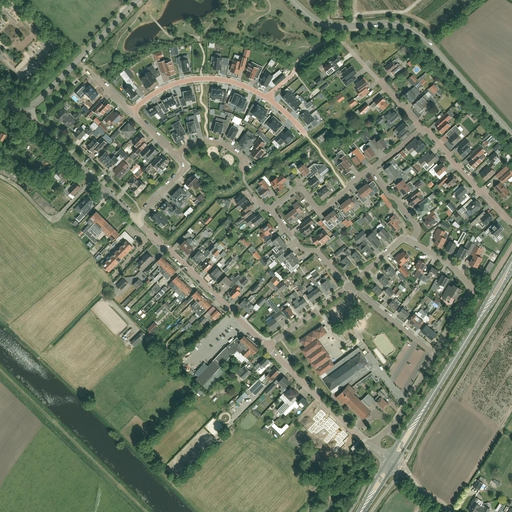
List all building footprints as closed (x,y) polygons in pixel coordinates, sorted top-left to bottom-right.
[(161,51),(153,54),(156,61),(161,59),(160,57),(163,56),(161,51)] [(332,67),(326,72),(328,76),(335,71),(339,67),(336,63),(340,61),(342,59),(337,54),(335,56),(334,55),(332,57),(332,58),(329,60),(328,61),(331,65),(332,67)] [(239,74),(240,69),(243,70),(245,65),(247,58),(239,56),(238,61),(234,60),(230,71),(239,74)] [(416,56),(407,63),(410,67),(419,60),(416,56)] [(214,57),(212,57),(211,63),(214,63),(213,69),(215,69),(214,70),(219,71),(219,70),(219,69),(219,68),(221,68),(222,64),(223,64),(223,58),(221,58),(214,57)] [(189,70),(188,64),(189,64),(188,59),(180,61),(179,58),(176,58),(177,64),(180,64),(181,69),(182,68),(183,71),(189,70)] [(167,76),(176,73),(172,61),(167,63),(166,61),(166,60),(165,60),(162,61),(159,63),(161,70),(162,73),(163,73),(166,72),(167,76)] [(394,60),(385,68),(389,73),(391,72),(393,75),(402,68),(395,60),(394,60)] [(248,70),(245,76),(253,79),(254,77),(256,73),(259,75),(263,67),(257,64),(255,67),(251,65),(249,64),(246,69),(248,70)] [(141,78),(140,79),(146,88),(150,85),(153,83),(152,82),(156,79),(155,78),(152,74),(156,71),(152,65),(147,68),(148,70),(149,72),(144,76),(145,76),(141,78)] [(357,78),(354,75),(356,73),(351,67),(347,70),(345,68),(341,71),(342,73),(342,74),(345,78),(342,80),(346,86),(352,82),(357,78)] [(262,80),(260,83),(267,87),(271,80),(272,81),(275,85),(285,77),(282,73),(275,78),(273,77),(273,76),(266,73),(264,76),(263,75),(261,79),(262,80)] [(317,85),(324,81),(321,77),(315,82),(317,85)] [(361,97),(366,93),(369,92),(366,87),(368,85),(367,85),(366,83),(366,82),(367,81),(364,77),(360,80),(360,81),(355,85),(358,88),(355,90),(357,92),(361,97)] [(137,94),(135,90),(131,85),(134,83),(130,78),(126,80),(128,82),(125,84),(128,87),(125,90),(131,98),(132,98),(133,98),(137,95),(136,95),(137,94)] [(404,93),(404,94),(405,95),(404,96),(407,99),(417,90),(422,85),(419,82),(414,87),(410,91),(408,92),(407,91),(406,91),(404,93)] [(434,84),(429,89),(434,94),(436,91),(438,90),(434,85),(434,84)] [(90,86),(87,88),(84,92),(85,93),(92,100),(95,98),(96,98),(98,95),(98,94),(90,86)] [(286,93),(282,97),(286,102),(293,95),(289,91),(290,90),(287,88),(283,91),(286,93)] [(211,90),(211,93),(212,93),(212,96),(216,96),(215,97),(221,98),(221,99),(221,102),(225,103),(227,92),(224,92),(224,93),(222,92),(223,90),(219,90),(219,89),(216,89),(213,89),(212,90),(211,90)] [(183,99),(180,100),(182,106),(186,105),(186,101),(192,100),(192,102),(196,101),(195,96),(193,97),(192,90),(183,92),(184,97),(183,97),(183,99)] [(417,90),(407,99),(410,103),(416,97),(420,93),(417,90)] [(229,99),(227,104),(230,106),(231,104),(236,106),(236,107),(241,96),(239,95),(240,94),(239,94),(236,93),(236,94),(235,93),(234,97),(232,100),(229,99)] [(336,97),(340,102),(345,98),(341,93),(336,97)] [(293,95),(286,102),(290,105),(297,99),(299,96),(297,94),(295,97),(293,95)] [(416,109),(431,96),(428,98),(425,94),(419,101),(419,100),(413,106),(416,109)] [(173,96),(167,98),(168,99),(169,102),(170,103),(171,105),(171,106),(175,104),(177,108),(181,105),(178,95),(174,97),(173,96)] [(241,96),(236,107),(242,110),(241,111),(244,112),(247,107),(244,106),(246,101),(246,99),(245,99),(246,98),(243,97),(242,97),(241,97),(241,96)] [(380,96),(374,102),(370,106),(373,110),(377,105),(379,107),(383,110),(388,105),(385,102),(385,101),(380,96)] [(431,97),(431,96),(416,109),(419,112),(425,107),(424,107),(429,103),(431,105),(435,101),(431,97)] [(163,103),(159,105),(165,113),(169,111),(168,108),(171,106),(171,105),(170,103),(169,102),(168,99),(167,98),(162,101),(163,103)] [(297,99),(290,105),(295,110),(299,106),(301,108),(302,107),(305,105),(302,102),(301,103),(297,99)] [(109,109),(108,108),(111,106),(105,101),(102,104),(100,102),(92,109),(97,114),(100,111),(103,114),(105,112),(106,113),(108,113),(110,111),(109,109)] [(301,108),(299,110),(302,114),(300,116),(304,120),(311,115),(307,110),(311,107),(313,105),(310,101),(305,105),(302,107),(301,108)] [(358,111),(359,112),(362,115),(370,107),(366,104),(358,111)] [(250,109),(247,114),(250,116),(252,113),(257,117),(263,107),(260,105),(259,106),(257,105),(256,107),(253,111),(250,109)] [(69,114),(66,111),(67,110),(65,107),(63,109),(55,117),(56,117),(55,118),(57,120),(58,119),(61,122),(62,121),(69,127),(75,121),(68,115),(69,114)] [(155,107),(147,111),(151,117),(154,115),(158,119),(161,117),(162,119),(166,117),(160,108),(157,110),(155,107)] [(263,107),(257,117),(261,120),(259,122),(262,124),(266,120),(263,118),(266,113),(267,111),(266,110),(266,109),(263,107)] [(311,115),(304,120),(308,125),(310,123),(313,127),(318,123),(313,117),(318,112),(316,110),(311,115)] [(82,114),(79,111),(73,117),(76,120),(82,114)] [(112,121),(115,124),(117,126),(121,122),(119,120),(119,119),(120,120),(123,117),(120,114),(119,114),(117,112),(116,114),(113,111),(105,120),(109,124),(112,121)] [(390,111),(384,117),(388,122),(391,122),(392,123),(399,117),(394,112),(392,114),(390,111)] [(435,123),(438,126),(436,128),(441,134),(449,126),(445,122),(453,115),(449,111),(438,120),(435,123)] [(229,113),(226,121),(220,119),(219,123),(216,122),(216,123),(215,123),(214,126),(215,127),(214,132),(221,134),(223,127),(227,128),(233,114),(229,113)] [(197,132),(196,129),(194,124),(198,123),(196,115),(189,117),(190,122),(187,123),(190,134),(192,133),(193,134),(196,133),(196,132),(197,132)] [(267,119),(263,124),(265,126),(267,124),(271,128),(278,120),(274,116),(272,118),(269,121),(267,119)] [(384,121),(381,117),(375,123),(378,126),(384,121)] [(278,120),(271,128),(275,132),(274,134),(276,136),(281,131),(278,129),(281,127),(283,124),(278,120)] [(176,132),(172,134),(173,137),(173,138),(175,142),(176,142),(179,141),(182,139),(185,137),(183,135),(186,134),(179,122),(172,125),(176,132)] [(107,129),(101,123),(98,126),(104,132),(107,129)] [(125,127),(123,124),(118,129),(121,132),(122,131),(129,138),(136,130),(129,123),(125,127)] [(404,123),(396,129),(400,133),(397,136),(401,140),(402,141),(406,137),(410,133),(407,130),(409,129),(406,126),(407,125),(405,123),(404,123)] [(450,139),(448,141),(453,146),(460,139),(464,136),(461,133),(462,133),(461,132),(457,128),(455,125),(449,131),(453,136),(450,139)] [(230,131),(227,137),(228,137),(228,138),(231,140),(232,139),(233,140),(235,137),(237,132),(241,133),(244,127),(240,126),(238,130),(232,126),(232,127),(231,126),(229,130),(230,131)] [(93,131),(88,127),(85,130),(84,130),(81,127),(79,129),(78,128),(77,128),(75,130),(75,131),(76,132),(74,134),(79,140),(85,134),(88,137),(93,131)] [(99,127),(93,133),(96,137),(100,133),(102,135),(105,132),(99,127)] [(279,134),(274,139),(279,144),(280,145),(284,141),(287,144),(287,143),(288,144),(291,140),(294,136),(288,131),(285,134),(283,131),(279,134)] [(328,131),(322,135),(325,139),(331,136),(328,131)] [(365,142),(372,137),(367,131),(361,136),(365,142)] [(140,134),(132,142),(137,146),(133,150),(137,155),(146,145),(143,142),(145,139),(140,134)] [(249,148),(251,145),(256,138),(251,135),(249,137),(245,134),(238,143),(244,148),(246,145),(249,148)] [(495,139),(492,135),(486,140),(488,143),(490,142),(493,139),(494,140),(495,139)] [(98,152),(106,143),(101,138),(98,142),(94,139),(87,147),(92,152),(95,149),(98,152)] [(371,141),(375,146),(377,149),(380,147),(381,149),(386,146),(381,139),(378,141),(376,138),(371,141)] [(420,140),(418,141),(415,138),(411,142),(412,142),(406,148),(411,153),(415,150),(417,152),(425,146),(420,140)] [(260,156),(261,157),(265,153),(264,152),(265,151),(262,148),(265,144),(259,139),(254,145),(256,148),(251,154),(257,159),(260,156)] [(463,157),(471,150),(468,147),(470,145),(466,140),(459,146),(461,148),(458,151),(463,157)] [(353,142),(349,146),(353,150),(351,151),(352,152),(355,156),(352,159),(356,165),(362,161),(361,160),(365,157),(363,155),(358,149),(353,142)] [(371,149),(373,147),(369,142),(365,145),(364,144),(359,148),(363,152),(364,152),(370,159),(372,157),(374,156),(374,155),(375,155),(374,153),(371,149)] [(275,144),(270,147),(273,152),(278,148),(275,144)] [(484,158),(481,155),(484,151),(480,146),(473,152),(469,155),(472,159),(468,163),(474,168),(482,161),(484,158)] [(148,147),(141,154),(145,158),(147,156),(151,159),(158,152),(153,147),(150,149),(148,147)] [(117,152),(123,158),(127,154),(120,148),(117,152)] [(403,159),(408,155),(406,153),(408,152),(405,149),(399,153),(403,159)] [(341,158),(336,162),(338,165),(340,168),(340,169),(342,172),(343,171),(345,174),(346,173),(347,174),(348,173),(348,171),(351,169),(349,167),(352,165),(345,155),(344,156),(343,154),(344,153),(342,150),(337,153),(341,158)] [(106,152),(99,159),(103,162),(108,166),(111,163),(113,165),(118,160),(114,156),(111,159),(108,156),(109,156),(106,152)] [(432,154),(431,155),(429,152),(425,155),(426,156),(419,162),(423,166),(425,164),(429,168),(434,164),(433,163),(437,159),(432,154)] [(495,152),(489,158),(492,163),(499,156),(496,154),(495,152)] [(167,169),(167,168),(165,167),(167,165),(166,164),(168,162),(163,157),(161,159),(159,156),(151,164),(156,168),(158,166),(161,169),(160,170),(163,173),(167,169)] [(44,169),(49,164),(45,160),(40,166),(44,169)] [(388,175),(395,170),(393,167),(396,164),(393,160),(388,164),(389,166),(384,170),(388,175)] [(113,171),(116,173),(115,174),(120,179),(126,172),(124,169),(128,166),(123,161),(117,168),(113,171)] [(298,169),(297,170),(300,173),(301,172),(304,176),(309,172),(311,172),(310,174),(311,175),(317,170),(317,171),(325,165),(314,163),(308,168),(304,164),(298,169)] [(422,170),(419,167),(415,163),(412,167),(415,171),(418,174),(422,170)] [(491,163),(489,166),(488,166),(489,167),(480,175),(486,180),(494,172),(491,169),(494,166),(491,163)] [(141,167),(137,164),(131,170),(135,174),(141,167)] [(442,164),(441,164),(438,166),(436,164),(429,171),(431,173),(433,171),(436,174),(440,179),(443,176),(441,173),(444,170),(446,169),(444,166),(444,165),(444,164),(443,164),(442,164)] [(312,180),(309,182),(313,188),(320,182),(324,179),(322,177),(320,174),(324,171),(327,168),(328,168),(325,165),(317,171),(314,174),(316,177),(312,180)] [(61,185),(65,181),(69,177),(67,175),(64,171),(61,167),(56,173),(57,174),(61,178),(58,181),(57,181),(61,185)] [(398,175),(400,178),(406,174),(408,172),(407,170),(404,172),(404,171),(403,171),(402,171),(401,169),(399,171),(397,168),(395,170),(388,175),(391,180),(393,178),(398,175)] [(501,182),(511,173),(508,168),(497,177),(501,182)] [(140,170),(135,175),(138,178),(143,173),(140,170)] [(410,181),(409,182),(406,184),(404,182),(408,179),(406,177),(407,176),(406,174),(400,178),(402,180),(397,184),(396,185),(399,190),(410,182),(410,181)] [(189,180),(185,184),(189,188),(192,185),(196,189),(200,185),(196,181),(198,179),(194,175),(192,177),(191,176),(188,179),(189,180)] [(270,183),(271,185),(277,192),(283,187),(281,184),(286,180),(282,175),(277,179),(277,178),(271,183),(270,183)] [(444,183),(445,182),(444,182),(448,178),(445,175),(441,179),(436,184),(439,187),(444,183)] [(448,178),(444,182),(445,182),(449,187),(456,180),(452,175),(448,178)] [(135,195),(135,196),(136,196),(137,195),(138,194),(142,190),(142,189),(143,189),(144,188),(145,186),(140,180),(138,182),(134,177),(129,182),(133,185),(133,187),(131,189),(135,192),(134,193),(134,194),(134,195),(135,195)] [(38,182),(44,187),(47,184),(42,178),(38,182)] [(265,181),(263,179),(260,182),(264,188),(259,193),(263,198),(270,192),(267,189),(269,187),(269,186),(265,181)] [(331,187),(330,185),(327,182),(322,186),(324,189),(318,194),(323,199),(330,193),(328,190),(331,187)] [(414,186),(412,184),(410,182),(399,190),(403,195),(414,186)] [(66,188),(62,192),(67,197),(68,195),(71,193),(73,195),(81,188),(78,186),(79,185),(77,183),(76,183),(75,183),(71,186),(68,190),(66,188)] [(368,194),(370,197),(378,191),(374,186),(371,189),(367,183),(362,187),(368,194)] [(508,192),(500,183),(494,188),(503,198),(508,192)] [(467,191),(465,189),(465,188),(464,186),(463,187),(462,186),(455,193),(458,196),(456,198),(462,204),(467,200),(462,196),(465,193),(467,191)] [(365,196),(368,194),(362,187),(357,191),(361,196),(359,198),(363,203),(368,200),(365,196)] [(176,192),(182,199),(185,197),(187,200),(192,195),(188,190),(185,193),(180,188),(176,192)] [(421,194),(417,189),(411,193),(409,194),(411,197),(407,200),(411,206),(419,200),(420,201),(424,198),(421,194)] [(180,201),(182,199),(176,192),(171,197),(177,202),(174,204),(179,208),(183,204),(180,201)] [(384,193),(380,196),(389,208),(393,205),(384,193)] [(201,194),(194,202),(198,206),(206,198),(201,194)] [(239,197),(235,200),(239,206),(240,205),(241,207),(245,211),(241,214),(245,219),(248,216),(252,213),(250,210),(254,207),(249,201),(248,202),(246,200),(247,200),(242,194),(239,196),(239,197)] [(80,214),(76,219),(79,222),(86,216),(85,215),(89,211),(87,209),(90,205),(92,203),(87,198),(85,200),(82,203),(82,202),(79,205),(80,205),(79,206),(83,209),(81,211),(81,212),(79,213),(80,214)] [(345,201),(350,208),(353,206),(355,210),(360,206),(356,201),(354,203),(349,198),(345,201)] [(418,204),(420,207),(416,210),(418,213),(418,214),(420,217),(429,210),(426,206),(430,203),(427,198),(418,204)] [(294,208),(299,214),(301,216),(303,214),(301,212),(304,210),(297,201),(292,205),(294,208)] [(353,212),(350,208),(345,201),(340,205),(344,211),(342,213),(346,217),(353,212)] [(476,201),(470,206),(466,202),(457,211),(460,214),(467,210),(471,215),(480,206),(480,205),(478,202),(477,203),(476,201)] [(172,216),(174,213),(178,217),(182,213),(176,206),(173,209),(172,207),(166,202),(160,208),(166,214),(168,212),(172,216)] [(447,205),(453,211),(456,209),(450,202),(447,205)] [(187,217),(193,210),(190,207),(184,214),(187,217)] [(296,216),(299,214),(294,208),(290,212),(297,221),(299,224),(301,222),(296,216)] [(445,212),(449,217),(453,213),(449,208),(445,212)] [(329,214),(334,221),(337,219),(340,222),(344,219),(340,214),(338,215),(334,210),(329,214)] [(94,224),(93,224),(95,226),(97,224),(98,223),(100,221),(102,223),(105,220),(96,212),(90,218),(89,219),(94,224)] [(154,215),(153,214),(150,216),(150,219),(153,221),(154,220),(158,224),(161,222),(164,225),(168,221),(158,212),(156,214),(155,214),(154,215)] [(295,222),(297,221),(290,212),(285,216),(290,222),(293,219),(295,222)] [(424,218),(426,221),(424,222),(428,228),(433,224),(433,225),(434,225),(435,225),(436,224),(436,223),(435,222),(436,222),(433,219),(436,217),(432,212),(427,216),(424,218)] [(366,213),(361,217),(362,219),(367,225),(373,220),(367,214),(366,213)] [(472,226),(478,223),(481,221),(485,225),(492,219),(488,214),(486,216),(484,215),(482,213),(470,224),(472,226)] [(259,214),(256,216),(254,214),(251,217),(246,220),(249,225),(253,222),(256,226),(264,220),(259,214)] [(332,223),(334,221),(329,214),(324,218),(328,223),(326,225),(330,230),(334,226),(332,223)] [(209,215),(203,221),(207,225),(212,219),(209,215)] [(388,222),(387,223),(394,231),(399,227),(396,224),(399,221),(394,215),(391,218),(392,219),(388,222)] [(313,223),(309,218),(301,225),(303,227),(299,230),(304,236),(313,229),(310,225),(313,223)] [(353,223),(350,219),(348,221),(347,219),(343,222),(347,228),(353,223)] [(95,244),(100,239),(98,236),(110,225),(105,220),(102,223),(100,221),(98,223),(97,224),(95,226),(93,224),(91,227),(89,229),(86,232),(84,233),(95,244)] [(269,223),(261,230),(264,233),(260,236),(264,241),(270,237),(268,234),(274,229),(269,223)] [(380,231),(378,233),(385,240),(390,236),(383,229),(385,227),(381,223),(376,227),(380,231)] [(491,231),(499,241),(503,237),(499,233),(503,229),(498,223),(495,226),(494,225),(494,226),(492,224),(484,232),(487,235),(491,231)] [(98,236),(100,239),(106,233),(113,240),(119,234),(110,225),(98,236)] [(434,235),(432,238),(436,240),(434,244),(441,247),(445,239),(448,235),(444,233),(445,232),(438,229),(435,235),(434,235)] [(322,244),(329,238),(324,230),(312,239),(316,245),(320,242),(322,244)] [(359,233),(364,239),(368,236),(362,230),(359,233)] [(463,231),(458,241),(461,242),(466,233),(463,231)] [(371,240),(370,241),(376,248),(381,243),(375,237),(376,236),(372,232),(368,236),(371,240)] [(359,244),(364,239),(359,233),(356,236),(355,234),(353,237),(354,238),(359,244)] [(475,238),(473,235),(470,241),(468,240),(464,248),(461,246),(456,256),(459,258),(459,259),(461,260),(462,259),(463,259),(465,254),(468,256),(471,251),(475,244),(477,240),(475,238)] [(243,237),(244,238),(241,241),(247,247),(250,243),(246,239),(247,239),(245,236),(243,237)] [(272,238),(267,242),(269,244),(272,242),(276,246),(283,241),(279,236),(277,237),(274,240),(272,238)] [(184,250),(193,240),(191,239),(190,240),(188,238),(185,241),(180,246),(184,250)] [(124,243),(122,246),(128,252),(128,251),(129,252),(131,250),(130,249),(132,247),(130,245),(131,245),(129,243),(127,241),(125,239),(122,242),(124,243)] [(193,240),(184,250),(188,254),(193,249),(192,248),(195,246),(193,244),(195,242),(193,240)] [(451,253),(455,245),(456,244),(457,242),(454,240),(453,243),(450,241),(445,250),(447,251),(447,252),(450,254),(451,253)] [(475,246),(472,252),(471,252),(470,254),(474,256),(473,257),(473,256),(471,260),(470,263),(477,267),(481,258),(478,257),(479,255),(478,254),(480,249),(482,245),(478,240),(475,246)] [(275,247),(272,249),(275,253),(273,254),(273,255),(276,258),(278,256),(283,252),(281,250),(285,247),(287,246),(283,241),(276,246),(275,247)] [(362,243),(357,248),(360,251),(361,250),(363,253),(365,255),(367,256),(372,252),(366,246),(366,245),(366,246),(365,246),(362,243)] [(122,246),(120,244),(115,249),(117,251),(123,257),(123,256),(124,257),(127,254),(126,253),(128,252),(122,246)] [(220,245),(219,244),(216,248),(207,257),(208,259),(204,264),(201,267),(206,272),(214,263),(213,263),(210,260),(212,258),(212,257),(214,255),(215,257),(220,252),(219,251),(223,248),(222,247),(220,245)] [(203,261),(207,257),(216,248),(213,245),(208,250),(206,251),(202,256),(198,252),(192,258),(198,263),(201,260),(203,261)] [(115,249),(111,254),(112,255),(112,256),(118,262),(119,261),(119,262),(122,259),(121,259),(123,257),(117,251),(115,249)] [(340,249),(334,255),(337,258),(344,252),(340,249)] [(344,252),(347,256),(350,254),(356,262),(361,258),(356,251),(353,254),(351,251),(349,253),(346,250),(344,252)] [(256,251),(252,254),(258,260),(261,257),(257,253),(257,252),(256,251)] [(289,262),(295,257),(295,256),(295,255),(293,252),(292,253),(292,252),(289,254),(286,256),(283,253),(278,258),(280,261),(281,260),(285,265),(289,262)] [(394,259),(401,266),(409,258),(403,252),(398,256),(397,255),(394,259)] [(138,268),(141,271),(153,258),(148,253),(138,263),(138,262),(134,265),(137,268),(138,268)] [(116,263),(118,262),(112,256),(112,255),(111,254),(108,256),(110,258),(108,260),(114,266),(114,267),(115,267),(117,265),(117,264),(116,263)] [(159,267),(166,260),(162,256),(153,266),(155,268),(157,265),(159,267)] [(299,261),(295,257),(289,262),(285,265),(287,267),(290,272),(295,268),(293,266),(296,263),(299,261)] [(344,270),(351,264),(345,257),(343,259),(341,258),(339,260),(342,264),(341,265),(344,270)] [(227,266),(223,271),(226,273),(236,262),(234,260),(231,258),(228,261),(230,263),(227,266)] [(108,260),(106,259),(104,261),(106,262),(103,265),(109,271),(114,266),(108,260)] [(267,262),(272,269),(278,264),(275,261),(273,262),(271,259),(267,262)] [(160,273),(169,263),(166,260),(159,267),(158,268),(160,270),(158,271),(160,273)] [(421,280),(423,275),(425,273),(422,271),(426,264),(419,260),(415,268),(418,269),(414,276),(421,280)] [(489,273),(494,264),(490,262),(485,270),(489,273)] [(163,277),(173,267),(169,263),(160,273),(163,277)] [(394,274),(395,273),(396,273),(390,266),(385,271),(390,276),(389,277),(393,281),(396,278),(394,274)] [(409,274),(402,266),(398,269),(406,277),(409,274)] [(173,267),(163,277),(164,277),(167,273),(169,275),(166,278),(167,280),(177,270),(173,267)] [(210,275),(215,280),(219,276),(222,272),(217,267),(213,271),(210,275)] [(423,275),(421,280),(427,283),(431,276),(434,278),(438,270),(432,267),(428,274),(427,276),(423,275)] [(316,280),(319,278),(320,277),(320,276),(315,270),(311,274),(313,277),(315,280),(316,280)] [(172,288),(181,279),(177,275),(168,285),(172,288)] [(231,282),(226,276),(218,285),(221,288),(222,287),(224,289),(228,285),(231,288),(241,277),(238,275),(231,282)] [(442,275),(439,281),(437,285),(434,283),(431,288),(436,291),(439,287),(443,289),(444,287),(449,279),(442,275)] [(276,286),(280,281),(275,276),(270,281),(275,285),(276,286)] [(317,282),(319,286),(322,284),(326,291),(331,287),(329,284),(330,283),(325,276),(322,278),(320,280),(319,281),(318,282),(317,282)] [(389,287),(387,284),(389,282),(383,276),(382,276),(381,276),(379,278),(379,279),(378,280),(384,287),(384,286),(387,289),(384,291),(389,296),(393,293),(394,292),(389,287)] [(239,282),(244,286),(248,282),(244,277),(239,282)] [(253,293),(261,285),(261,284),(264,281),(262,278),(250,290),(253,293)] [(116,286),(121,291),(128,284),(123,279),(116,286)] [(133,285),(137,289),(143,283),(139,279),(133,285)] [(175,292),(185,283),(181,279),(172,288),(173,290),(169,294),(171,296),(175,292)] [(287,287),(285,284),(283,281),(276,286),(277,287),(278,288),(281,292),(287,287)] [(297,281),(294,283),(300,290),(301,291),(304,289),(297,281)] [(183,292),(188,286),(185,283),(175,292),(179,296),(183,292)] [(156,284),(152,289),(156,293),(161,289),(156,284)] [(400,284),(394,293),(397,296),(401,291),(402,291),(404,288),(400,284)] [(238,291),(240,288),(237,285),(231,290),(232,291),(229,294),(234,298),(240,293),(238,291)] [(322,293),(318,288),(317,289),(315,290),(313,287),(313,288),(311,285),(309,287),(316,298),(322,293)] [(371,290),(377,296),(379,298),(381,296),(380,294),(382,292),(376,285),(371,290)] [(449,285),(442,297),(449,301),(451,296),(456,299),(461,289),(453,285),(452,287),(449,285)] [(181,301),(183,299),(184,298),(186,295),(192,290),(188,286),(183,292),(179,296),(177,297),(181,301)] [(311,302),(316,298),(309,287),(306,288),(308,291),(308,292),(309,294),(307,296),(311,302)] [(162,289),(155,296),(158,299),(165,293),(164,292),(162,289)] [(195,300),(200,294),(197,290),(191,296),(187,301),(186,300),(182,303),(185,306),(193,298),(195,300)] [(293,294),(302,308),(307,304),(303,299),(301,301),(299,298),(299,299),(295,293),(293,294)] [(195,307),(204,298),(200,294),(195,300),(196,301),(191,306),(192,307),(191,308),(193,309),(195,307)] [(300,309),(302,308),(293,294),(289,297),(295,305),(293,306),(297,311),(298,311),(298,312),(299,312),(301,311),(301,310),(300,309)] [(426,295),(422,300),(424,302),(428,305),(432,300),(426,295)] [(244,299),(244,300),(239,304),(240,304),(239,305),(239,306),(241,307),(242,307),(244,308),(250,302),(254,298),(252,296),(248,300),(247,299),(246,299),(245,299),(244,299)] [(388,305),(395,310),(400,303),(396,300),(397,299),(395,297),(392,300),(388,305)] [(408,297),(402,304),(404,306),(405,306),(409,301),(410,299),(408,297)] [(196,313),(208,301),(204,298),(195,307),(198,310),(196,313)] [(257,304),(260,307),(266,300),(264,298),(257,304)] [(199,317),(202,314),(206,310),(211,305),(208,301),(196,313),(199,317)] [(250,302),(244,308),(249,314),(254,309),(253,308),(254,306),(250,302)] [(293,314),(288,307),(286,308),(284,305),(279,308),(282,312),(283,311),(288,318),(293,314)] [(402,308),(398,313),(405,319),(409,314),(405,311),(407,308),(405,306),(404,306),(402,308)] [(413,325),(424,311),(425,309),(423,308),(420,313),(418,312),(416,315),(414,314),(408,321),(413,325)] [(216,309),(210,315),(215,320),(221,314),(216,309)] [(276,321),(280,319),(284,317),(279,311),(276,313),(275,313),(270,316),(271,317),(273,320),(267,324),(272,330),(279,325),(276,321)] [(429,318),(426,315),(427,314),(424,311),(413,325),(418,329),(424,321),(425,323),(429,318)] [(198,321),(199,322),(198,324),(200,325),(201,324),(202,325),(207,320),(205,318),(209,314),(207,312),(203,316),(198,321)] [(184,323),(181,321),(176,327),(178,329),(184,323)] [(434,327),(437,323),(435,321),(432,325),(428,322),(421,331),(426,336),(431,330),(434,327)] [(154,322),(147,330),(151,334),(158,327),(154,322)] [(189,322),(183,328),(187,332),(193,326),(189,322)] [(314,330),(300,340),(304,345),(305,347),(301,350),(320,376),(325,372),(326,373),(323,375),(325,379),(323,380),(333,394),(341,388),(352,380),(354,382),(369,371),(369,370),(365,365),(368,363),(363,357),(365,356),(359,347),(345,357),(334,365),(328,356),(330,355),(325,349),(318,339),(319,338),(327,333),(327,332),(323,327),(322,325),(322,326),(314,331),(314,330)] [(431,330),(426,336),(432,340),(436,334),(431,330)] [(143,332),(142,333),(134,340),(131,344),(135,348),(146,337),(147,336),(143,332)] [(198,376),(196,379),(203,385),(219,368),(224,363),(224,364),(233,354),(234,355),(242,363),(246,358),(249,361),(254,356),(253,355),(258,349),(250,342),(244,336),(240,340),(237,338),(237,337),(223,349),(207,367),(198,376)] [(259,363),(254,368),(257,370),(260,367),(262,370),(264,367),(270,361),(265,356),(259,363)] [(241,377),(248,370),(244,366),(237,373),(241,377)] [(272,371),(270,368),(264,374),(266,376),(265,377),(269,381),(270,382),(274,378),(275,377),(279,372),(275,368),(272,371)] [(357,387),(372,376),(370,374),(355,384),(357,387)] [(284,376),(278,382),(282,386),(279,389),(282,391),(280,393),(282,395),(287,389),(285,387),(290,382),(284,376)] [(249,389),(255,394),(264,386),(259,380),(249,389)] [(276,386),(273,383),(265,392),(268,395),(276,386)] [(371,411),(368,408),(360,401),(353,394),(356,392),(348,385),(336,398),(343,405),(345,402),(363,420),(366,416),(368,418),(370,416),(368,414),(371,411)] [(195,386),(192,389),(197,394),(201,391),(195,386)] [(283,405),(277,410),(280,413),(281,415),(283,413),(286,410),(294,402),(296,400),(297,399),(295,397),(298,394),(296,391),(294,393),(293,391),(290,389),(288,391),(287,389),(282,395),(279,397),(280,398),(286,403),(283,405)] [(360,401),(368,408),(371,411),(378,404),(379,405),(383,409),(389,404),(383,399),(385,396),(380,391),(377,393),(379,395),(374,399),(368,393),(362,400),(360,401)] [(246,392),(236,401),(239,404),(249,395),(246,392)] [(294,402),(286,410),(289,412),(294,407),(297,409),(300,405),(303,408),(308,403),(302,398),(298,402),(296,404),(294,402)] [(321,410),(314,418),(318,422),(316,424),(319,426),(322,422),(323,422),(321,420),(326,415),(321,410)] [(322,422),(319,426),(321,429),(323,427),(327,431),(334,423),(330,419),(325,424),(323,422),(322,422)] [(334,423),(327,431),(331,435),(329,436),(332,439),(336,434),(334,432),(339,427),(334,423)] [(343,431),(336,439),(340,443),(339,444),(338,445),(341,447),(345,443),(343,441),(347,435),(343,431)] [(479,491),(481,488),(483,483),(484,481),(485,479),(481,476),(479,478),(478,480),(477,479),(473,487),(479,491)] [(470,506),(468,510),(469,510),(469,511),(476,511),(478,510),(479,510),(480,508),(481,507),(481,506),(483,503),(477,500),(478,499),(474,497),(469,506),(470,506)]
